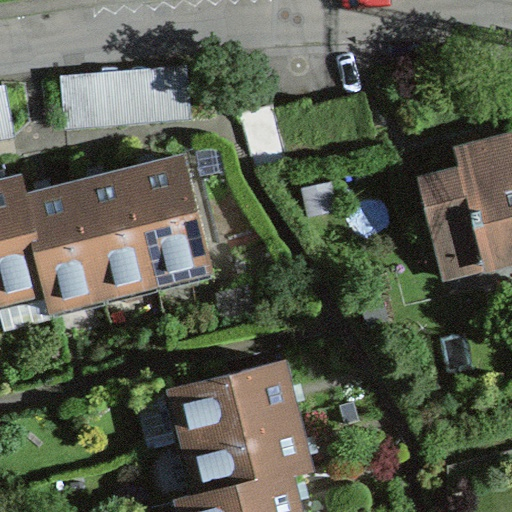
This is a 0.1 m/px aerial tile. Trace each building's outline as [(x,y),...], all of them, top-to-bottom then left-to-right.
[(188,70),(156,73),(160,120),(192,117),(188,70)] [(156,73),(125,75),(129,123),(160,120),(156,73)] [(125,75),(97,77),(100,125),(129,123),(125,75)] [(97,77),(63,80),(66,128),(100,125),(97,77)] [(7,89),(0,90),(0,139),(16,136),(7,89)] [(312,107),(325,157),(327,164),(379,151),(364,93),(312,107)] [(276,108),(289,158),(291,165),(325,157),(312,107),(310,99),(276,108)] [(275,101),(240,109),(255,167),(289,158),(276,108),(275,101)] [(511,137),(456,153),(461,170),(420,181),(440,278),(511,258),(511,137)] [(183,155),(130,169),(158,282),(160,282),(158,273),(208,260),(210,270),(212,269),(183,155)] [(76,182),(105,296),(108,295),(106,287),(154,274),(156,282),(158,282),(130,169),(76,182)] [(50,310),(53,309),(25,194),(21,177),(0,181),(0,292),(43,282),(50,310)] [(105,296),(76,182),(25,194),(53,309),(55,309),(52,299),(101,288),(103,296),(105,296)] [(184,442),(296,413),(282,358),(171,387),(171,389),(179,387),(192,437),(183,439),(184,442)] [(310,465),(296,413),(184,442),(185,444),(193,442),(205,489),(179,496),(180,499),(185,498),(290,471),(310,465)] [(300,511),(290,471),(185,498),(188,511),(300,511)]
